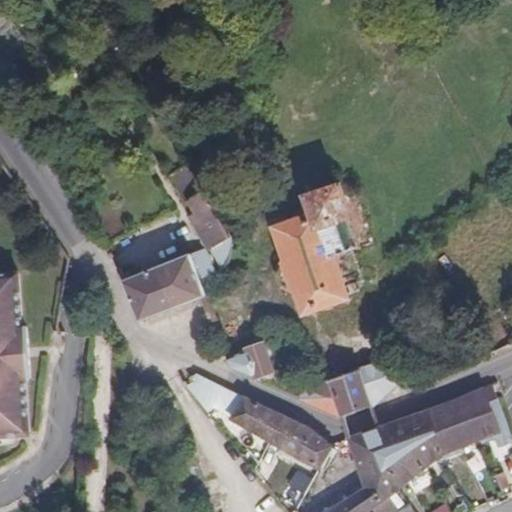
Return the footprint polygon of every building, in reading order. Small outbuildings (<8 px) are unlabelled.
[(106,44),(120,36),(109,18),(99,0),(76,0),(74,1),(90,29),(96,26),(106,44)] [(195,87),(199,105),(244,96),(240,78),(195,87)] [(142,83),(130,91),(135,100),(147,92),(142,83)] [(203,183),(195,168),(174,180),(183,195),(203,183)] [(210,245),(231,233),(203,183),(183,195),(210,245)] [(331,188),(305,199),(311,216),(271,232),(283,260),(273,276),(279,289),(290,294),(296,293),(304,313),(344,296),(329,258),(351,248),(339,215),(341,215),(331,188)] [(191,271),(202,298),(216,292),(206,267),(191,271)] [(141,323),(202,298),(191,271),(124,286),(141,323)] [(0,447),(35,445),(31,389),(34,389),(30,335),(28,335),(24,280),(0,281),(0,275),(0,447)] [(383,352),(380,334),(346,339),(349,357),(383,352)] [(231,369),(265,383),(275,380),(273,374),(276,373),(264,344),(227,359),(231,369)] [(307,393),(303,400),(344,418),(375,407),(397,386),(387,361),(325,384),(322,378),(304,384),(307,393)] [(318,468),(331,447),(308,431),(274,413),(198,375),(184,385),(205,416),(211,414),(318,468)] [(511,444),(511,437),(497,387),(454,404),(350,438),(364,486),(322,511),(369,511),(374,510),(375,511),(410,511),(406,506),(396,511),(395,511),(386,501),(448,457),(496,437),(500,449),(511,444)] [(199,511),(228,511),(221,486),(195,494),(199,511)]
